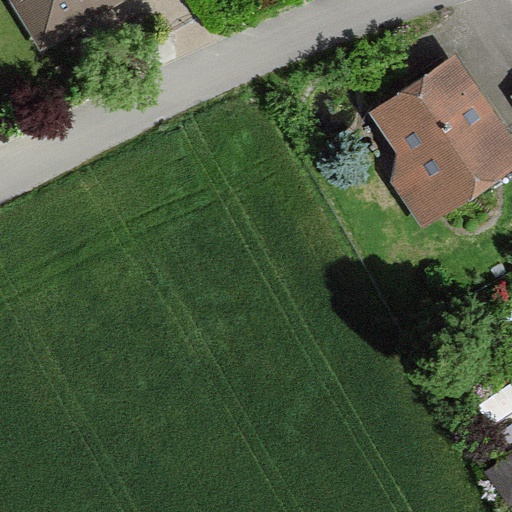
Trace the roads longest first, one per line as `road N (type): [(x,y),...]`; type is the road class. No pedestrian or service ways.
road 1 (motorway): [(0,246),(511,52)]
road 2 (residential): [(0,175),(237,60),(392,0)]
